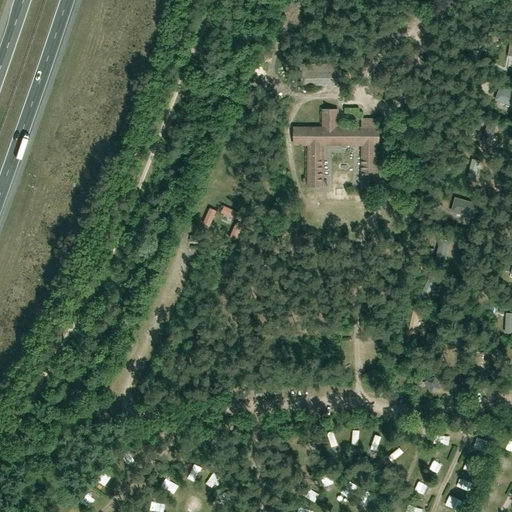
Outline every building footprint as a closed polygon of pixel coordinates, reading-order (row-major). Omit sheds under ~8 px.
[(341,64),(301,64),(301,86),(342,86),(341,64)] [(511,91),(499,87),(495,100),(511,106),(511,91)] [(293,146),(307,146),(307,188),(324,188),(324,146),(361,146),(361,188),(378,188),(378,146),(380,146),(380,127),(379,127),(378,119),(362,119),(362,127),(339,127),(339,110),(322,109),(322,127),(294,127),(293,146)] [(488,122),(481,143),(490,146),(497,125),(488,122)] [(500,128),(499,135),(505,137),(507,130),(500,128)] [(353,206),(356,196),(346,193),(350,181),(343,178),(336,200),(353,206)] [(451,212),(473,218),(477,203),(455,197),(451,212)] [(437,377),(424,382),(425,386),(427,385),(430,393),(440,389),(437,382),(439,381),(437,377)] [(341,421),(335,423),(341,439),(347,437),(341,421)] [(378,440),(385,442),(390,427),(383,425),(378,440)] [(396,447),(400,452),(413,443),(409,438),(396,447)] [(195,465),(202,471),(212,462),(205,455),(195,465)] [(467,467),(463,475),(475,482),(480,475),(467,467)] [(430,472),(424,479),(431,485),(437,478),(430,472)] [(359,488),(364,475),(357,473),(352,486),(359,488)] [(510,489),(511,481),(498,478),(497,487),(510,489)] [(374,486),(366,492),(373,500),(381,495),(374,486)] [(466,501),(472,494),(464,488),(458,494),(466,501)] [(418,501),(432,505),(435,497),(421,493),(418,501)] [(490,493),(487,502),(501,507),(504,499),(490,493)] [(161,500),(168,502),(169,495),(163,494),(161,500)] [(467,511),(469,508),(454,502),(449,511),(467,511)]
